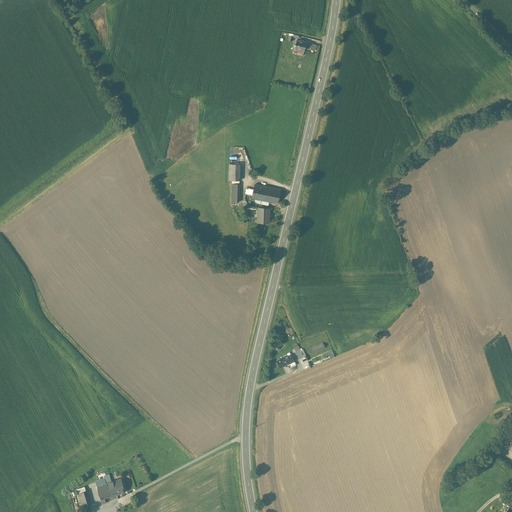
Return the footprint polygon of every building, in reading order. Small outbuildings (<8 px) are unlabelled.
[(306,42),(296,41),(295,49),(305,50),(306,42)] [(239,164),(230,164),(229,180),(234,180),(234,191),(239,191),(239,164)] [(267,187),(255,184),(252,198),(265,200),(267,187)] [(281,190),(267,187),(265,200),(278,203),(281,190)] [(270,208),(258,208),(258,222),(269,223),(270,208)] [(323,342),(312,347),(314,352),(325,347),(323,342)] [(301,351),(299,346),(294,348),(299,359),(306,356),(304,349),(301,351)] [(333,350),(312,358),(315,365),(336,357),(333,350)] [(291,354),(281,359),(284,366),(294,361),(291,354)] [(106,479),(96,482),(97,486),(111,482),(109,475),(105,476),(106,479)] [(121,479),(113,482),(117,494),(125,492),(121,479)] [(111,482),(97,486),(101,499),(104,498),(117,494),(113,482),(111,482)] [(86,491),(78,493),(83,508),(87,506),(88,509),(91,508),(86,491)]
